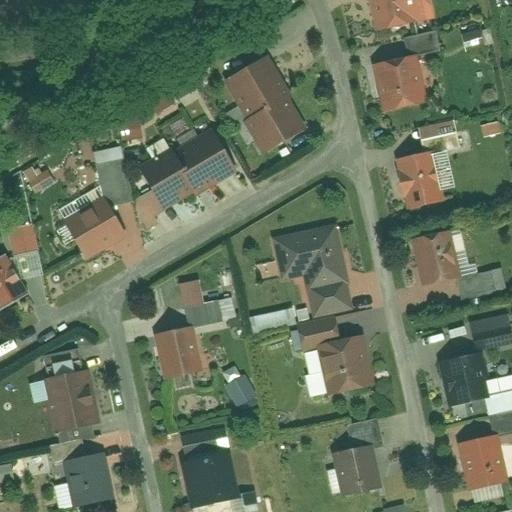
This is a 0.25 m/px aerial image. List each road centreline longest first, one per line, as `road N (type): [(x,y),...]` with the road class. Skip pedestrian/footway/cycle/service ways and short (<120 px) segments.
road 1 (residential): [(430,511),(345,149)]
road 2 (residential): [(104,290),(345,149)]
road 3 (residential): [(0,118),(198,0)]
road 4 (residential): [(104,290),(151,511)]
road 5 (residential): [(345,149),(311,0)]
